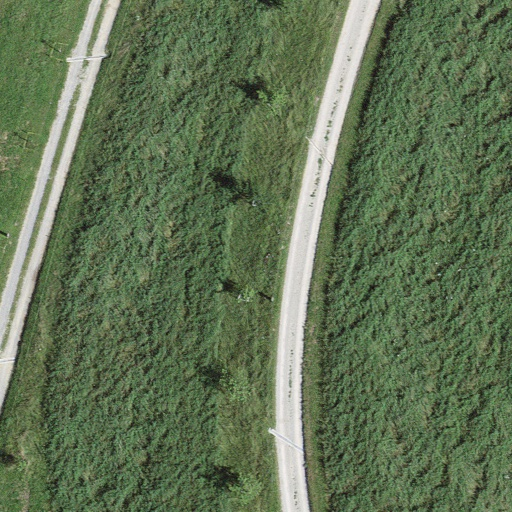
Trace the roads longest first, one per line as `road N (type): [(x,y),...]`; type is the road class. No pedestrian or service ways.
road 1 (track): [(292,511),(289,324),(374,0)]
road 2 (track): [(110,0),(0,383)]
